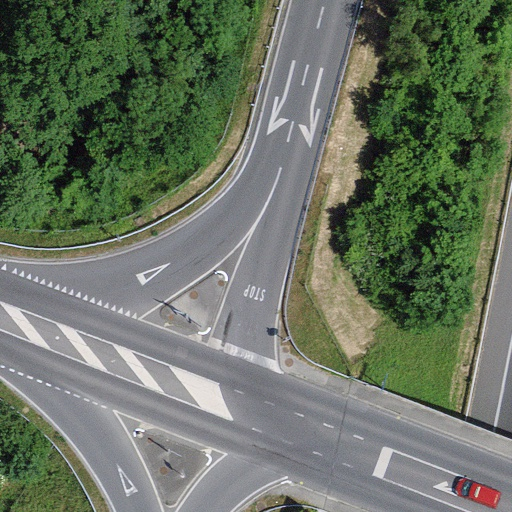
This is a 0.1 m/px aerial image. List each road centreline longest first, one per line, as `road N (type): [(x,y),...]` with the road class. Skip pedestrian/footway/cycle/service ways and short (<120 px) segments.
road 1 (motorway): [(280,169),(216,234),(45,334)]
road 2 (motorway): [(280,169),(268,255),(230,405)]
road 3 (secondary): [(303,433),(510,511)]
road 4 (motorway): [(45,334),(138,511)]
road 5 (secondary): [(45,334),(230,405)]
road 6 (motorway): [(325,0),(280,169)]
road 7 (motorway): [(303,433),(219,492),(204,511)]
